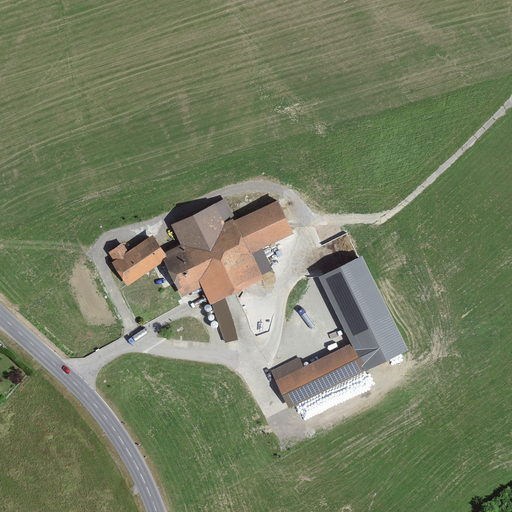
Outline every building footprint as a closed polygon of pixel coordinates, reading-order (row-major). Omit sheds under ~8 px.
[(224,199),(173,221),(190,260),(172,268),(185,299),(203,291),(209,304),(260,282),(249,257),(296,236),(278,196),(231,216),(224,199)] [(149,228),(106,258),(125,286),(169,257),(149,228)] [(351,344),(364,371),(407,350),(362,256),(318,277),(351,344)] [(299,357),(271,371),(289,407),(364,371),(351,344),(304,367),(299,357)] [(289,420),(267,431),(279,453),(300,441),(289,420)]
